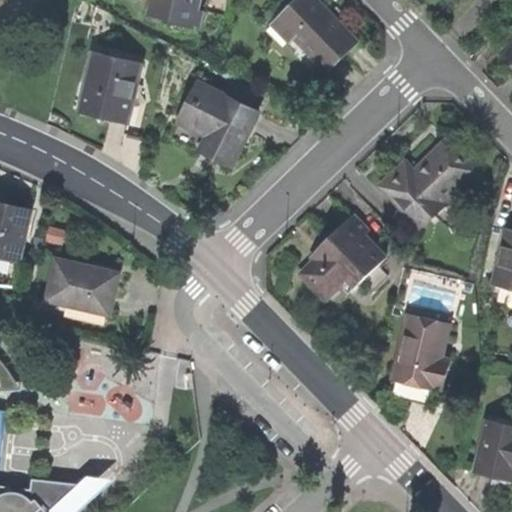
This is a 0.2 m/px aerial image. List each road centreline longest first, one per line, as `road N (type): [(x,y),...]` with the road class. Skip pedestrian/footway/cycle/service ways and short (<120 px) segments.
road 1 (residential): [(210,260),(431,48)]
road 2 (residential): [(0,133),(128,200),(210,260)]
road 3 (residential): [(210,260),(375,441)]
